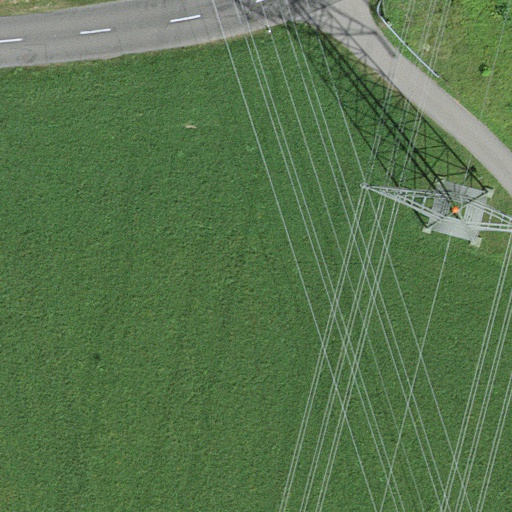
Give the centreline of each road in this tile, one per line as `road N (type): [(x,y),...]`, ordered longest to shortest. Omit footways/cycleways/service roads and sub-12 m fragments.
road 1 (tertiary): [(0,43),(180,20),(245,0)]
road 2 (track): [(335,0),(360,37),(511,175)]
